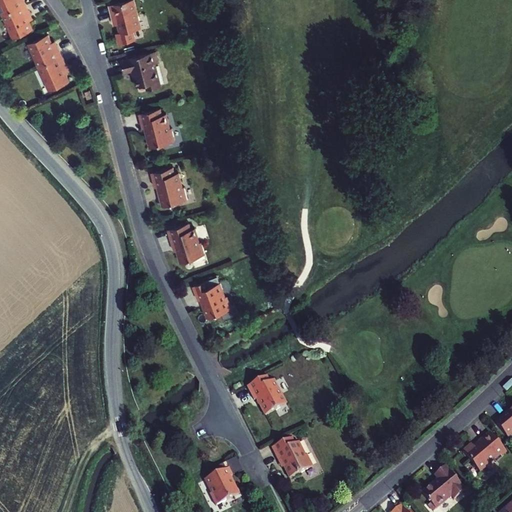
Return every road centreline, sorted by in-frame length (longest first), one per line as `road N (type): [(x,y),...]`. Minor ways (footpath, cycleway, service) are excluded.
road 1 (unclassified): [(154,511),(124,443),(113,391),(115,284),(107,231),(0,106)]
road 2 (residential): [(265,478),(160,273),(105,91)]
road 3 (residential): [(511,373),(355,511)]
